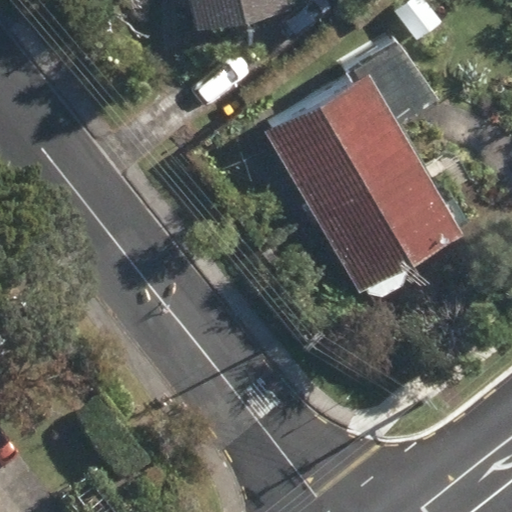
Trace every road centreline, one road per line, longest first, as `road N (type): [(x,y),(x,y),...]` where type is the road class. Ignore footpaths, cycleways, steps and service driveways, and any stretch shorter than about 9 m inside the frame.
road 1 (residential): [(324,511),(0,92)]
road 2 (tertiary): [(418,511),(511,437)]
